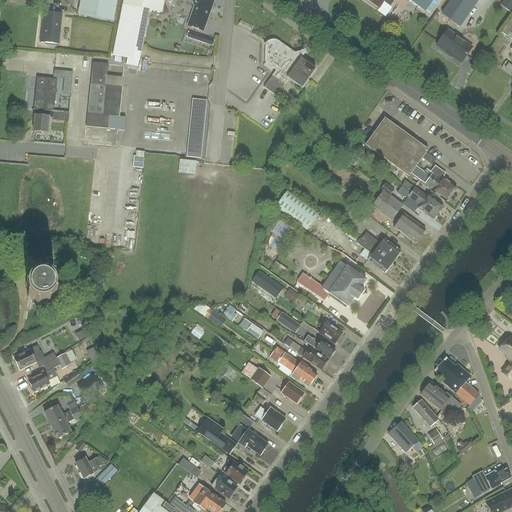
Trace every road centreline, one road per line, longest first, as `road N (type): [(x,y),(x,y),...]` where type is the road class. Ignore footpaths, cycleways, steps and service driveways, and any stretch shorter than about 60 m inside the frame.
road 1 (primary): [(504,157),(312,16)]
road 2 (tertiary): [(248,511),(382,327)]
road 3 (residential): [(325,511),(455,338)]
road 4 (tertiary): [(398,305),(504,157)]
road 5 (residential): [(511,464),(473,355),(455,338)]
road 6 (tertiary): [(62,511),(0,389)]
